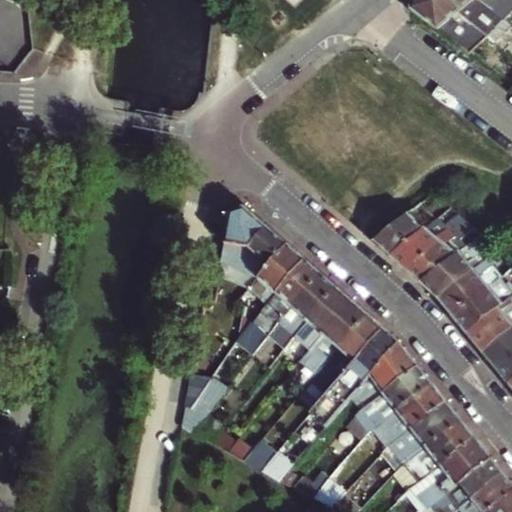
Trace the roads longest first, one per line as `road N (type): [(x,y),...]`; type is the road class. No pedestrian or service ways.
road 1 (residential): [(215,148),(399,302),(511,438)]
road 2 (residential): [(78,110),(5,511)]
road 3 (residential): [(215,148),(250,94),(357,9)]
road 4 (residential): [(357,9),(511,123)]
road 5 (residential): [(78,110),(215,148)]
